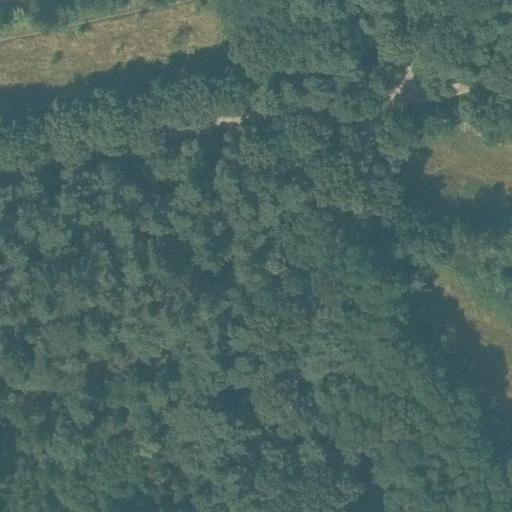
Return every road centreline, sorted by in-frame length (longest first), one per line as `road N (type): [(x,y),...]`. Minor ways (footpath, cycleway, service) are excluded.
road 1 (track): [(300,511),(278,408),(288,321),(377,94)]
road 2 (track): [(0,159),(377,94)]
road 3 (track): [(377,94),(511,76)]
